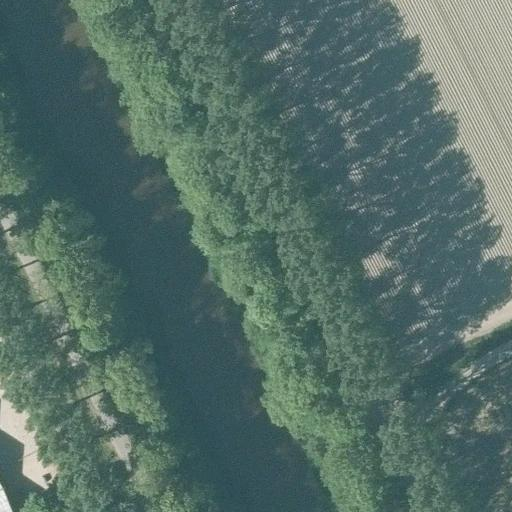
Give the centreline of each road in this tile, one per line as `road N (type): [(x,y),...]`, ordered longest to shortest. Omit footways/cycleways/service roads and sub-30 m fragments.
road 1 (unclassified): [(432,511),(173,0)]
road 2 (unclassified): [(154,511),(0,205)]
